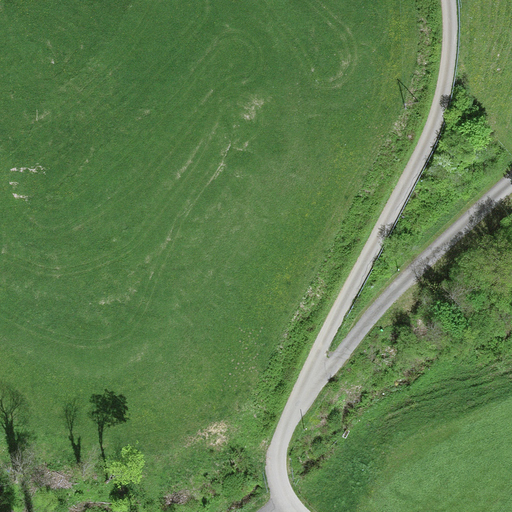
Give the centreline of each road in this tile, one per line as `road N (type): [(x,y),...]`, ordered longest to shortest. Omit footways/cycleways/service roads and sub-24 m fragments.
road 1 (unclassified): [(448,0),(447,64),(431,127),(304,386)]
road 2 (unclassified): [(304,386),(511,182)]
road 3 (unclassified): [(304,386),(276,462),(296,511)]
